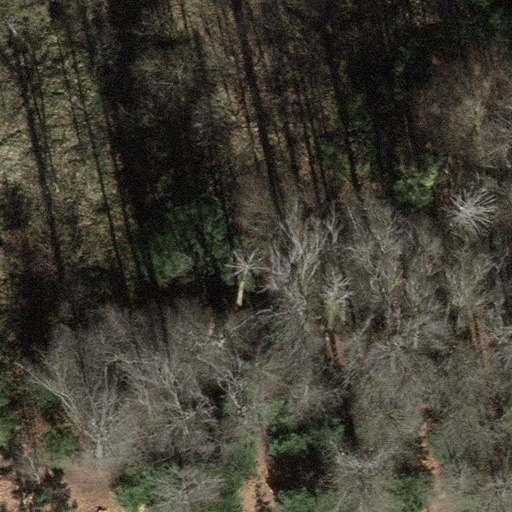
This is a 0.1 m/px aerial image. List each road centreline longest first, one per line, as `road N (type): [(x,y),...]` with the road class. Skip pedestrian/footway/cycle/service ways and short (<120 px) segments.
road 1 (motorway): [(365,511),(371,0)]
road 2 (motorway): [(111,0),(114,511)]
